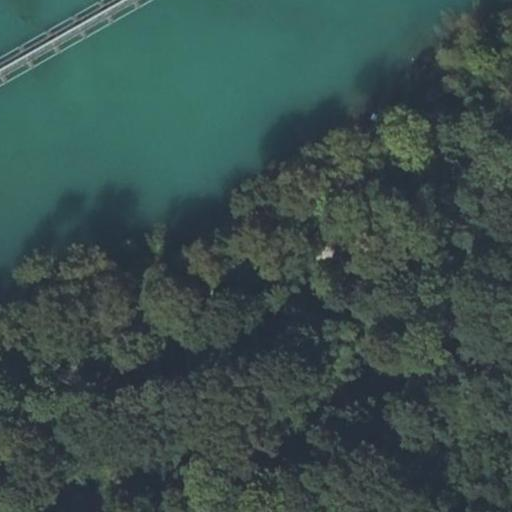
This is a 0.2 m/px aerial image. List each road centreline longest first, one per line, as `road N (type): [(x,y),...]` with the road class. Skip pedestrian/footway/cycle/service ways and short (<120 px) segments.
road 1 (track): [(511,346),(83,511)]
road 2 (track): [(329,158),(341,189),(320,240),(205,339),(143,357),(122,380)]
road 3 (track): [(84,511),(122,380),(116,371),(74,368),(67,341),(85,268)]
road 4 (track): [(461,364),(488,462),(481,511)]
